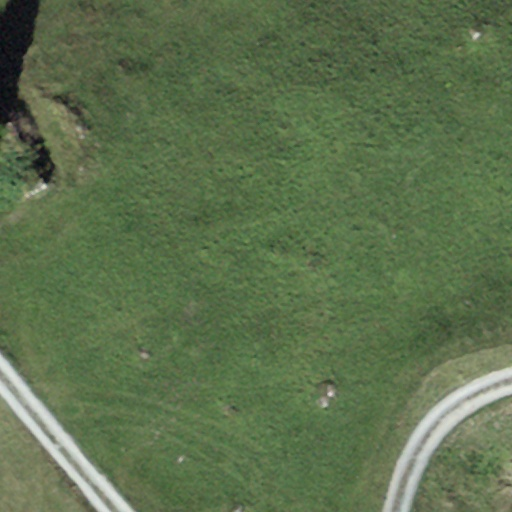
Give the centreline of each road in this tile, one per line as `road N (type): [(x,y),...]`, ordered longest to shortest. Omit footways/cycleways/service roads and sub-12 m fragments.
road 1 (track): [(118,511),(0,372)]
road 2 (track): [(511,393),(482,404),(418,465),(406,511)]
